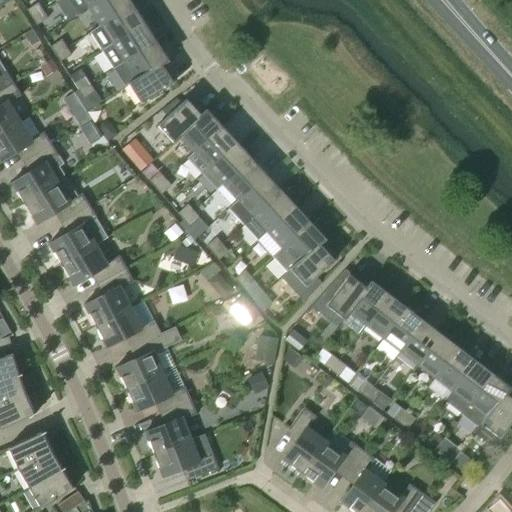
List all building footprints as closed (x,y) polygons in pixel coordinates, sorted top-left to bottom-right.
[(68,0),(78,14),(88,7),(88,8),(100,0),(68,0)] [(129,1),(128,0),(100,0),(88,8),(100,26),(133,5),(130,0),(129,1)] [(31,18),(43,11),(38,3),(27,10),(31,18)] [(136,9),(133,5),(100,26),(111,44),(143,24),(134,10),(136,9)] [(48,19),(43,11),(31,18),(36,26),(48,19)] [(101,51),(112,69),(123,63),(156,41),(154,37),(152,38),(143,24),(111,44),(101,51)] [(40,41),(32,30),(24,35),(31,47),(40,41)] [(55,55),(66,48),(61,40),(50,47),(55,55)] [(123,63),(112,69),(123,87),(127,84),(134,80),(135,81),(160,65),(161,66),(167,61),(158,46),(159,45),(156,41),(123,63)] [(66,48),(55,55),(60,62),(71,55),(66,48)] [(51,59),(41,66),(46,75),(57,68),(51,59)] [(171,82),(161,66),(160,65),(135,81),(134,80),(127,84),(140,104),(168,86),(169,86),(173,84),(172,82),(171,82)] [(0,91),(13,84),(5,71),(0,74),(0,91)] [(78,91),(90,84),(85,76),(74,83),(78,91)] [(13,84),(0,91),(0,134),(20,122),(8,103),(20,96),(13,84)] [(101,102),(90,84),(78,91),(74,94),(85,112),(101,102)] [(91,121),(74,94),(63,101),(80,127),(91,121)] [(185,99),(166,118),(157,126),(173,143),(179,138),(178,137),(200,117),(199,116),(186,101),(185,99)] [(205,110),(199,116),(200,117),(178,137),(179,138),(193,153),(222,126),(219,122),(217,123),(205,110)] [(31,140),(20,122),(0,134),(0,162),(3,161),(2,161),(23,148),(29,159),(51,145),(43,133),(31,140)] [(101,139),(90,123),(80,129),(91,146),(101,139)] [(101,131),(109,140),(118,133),(114,127),(106,126),(101,131)] [(201,174),(207,169),(236,143),(224,131),(226,130),(222,126),(193,153),(187,158),(201,174)] [(152,162),(135,142),(123,153),(139,173),(152,162)] [(236,143),(207,169),(201,174),(216,191),(222,185),(251,158),(248,154),(247,155),(236,143)] [(51,145),(29,159),(35,169),(15,181),(10,184),(13,187),(15,190),(15,193),(18,198),(21,200),(23,202),(22,202),(23,204),(65,178),(59,167),(63,164),(51,145)] [(255,162),(251,158),(222,185),(237,201),(265,175),(254,163),(255,162)] [(155,188),(165,179),(159,172),(149,181),(155,188)] [(237,201),(228,209),(243,225),(252,217),(281,190),(277,186),(276,187),(265,175),(237,201)] [(77,196),(65,178),(23,204),(25,206),(27,209),(27,212),(30,216),(33,219),(34,221),(36,225),(41,222),(40,222),(61,209),(67,220),(89,206),(82,193),(77,196)] [(171,186),(165,179),(155,188),(161,195),(171,186)] [(252,217),(243,225),(257,241),(266,233),(294,207),(283,195),(284,194),(281,190),(252,217)] [(183,220),(193,212),(187,205),(177,213),(183,220)] [(89,206),(67,220),(73,230),(53,242),(48,244),(50,248),(51,248),(52,250),(53,254),(55,258),(58,260),(60,263),(59,263),(60,265),(95,245),(84,226),(97,219),(89,206)] [(294,207),(266,233),(281,248),(310,222),(307,218),(305,219),(294,207)] [(193,212),(183,220),(189,227),(199,219),(193,212)] [(162,228),(174,241),(183,233),(172,220),(162,228)] [(281,248),(281,249),(272,257),(285,273),(289,270),(289,269),(294,263),(295,264),(318,244),(319,245),(324,240),(312,227),(314,226),(310,222),(281,248)] [(189,235),(182,241),(186,247),(194,241),(189,235)] [(212,253),(222,245),(216,238),(206,246),(212,253)] [(289,270),(285,273),(281,278),(304,303),(321,283),(315,277),(330,264),(334,261),(332,259),(332,260),(319,245),(318,244),(295,264),(294,263),(289,269),(289,270)] [(106,263),(95,245),(60,265),(61,267),(62,267),(63,270),(64,273),(67,278),(69,280),(71,282),(70,282),(73,286),(77,283),(98,271),(104,282),(126,269),(119,256),(106,263)] [(178,245),(173,260),(192,267),(197,252),(178,245)] [(222,245),(212,253),(218,260),(228,252),(222,245)] [(126,269),(104,282),(109,292),(88,302),(88,303),(83,305),(85,309),(86,309),(87,311),(87,315),(90,320),(92,322),(94,325),(93,325),(94,327),(130,308),(120,289),(133,282),(126,269)] [(241,286),(250,277),(244,270),(235,279),(241,286)] [(366,289),(365,288),(350,276),(348,274),(345,278),(340,274),(310,307),(331,322),(337,327),(343,319),(344,320),(349,313),(348,313),(366,289)] [(257,284),(250,277),(241,286),(247,293),(257,284)] [(233,291),(221,278),(211,287),(223,300),(233,291)] [(349,313),(344,320),(341,324),(357,335),(364,325),(365,326),(389,294),(385,291),(384,292),(370,282),(365,288),(366,289),(348,313),(349,313)] [(263,311),(272,303),(264,294),(255,302),(263,311)] [(394,297),(389,294),(365,326),(382,339),(405,309),(392,299),(394,297)] [(245,325),(257,315),(242,298),(230,308),(245,325)] [(130,308),(94,327),(95,329),(96,329),(97,331),(98,335),(100,339),(103,342),(104,344),(104,345),(106,348),(110,346),(131,334),(137,345),(160,334),(153,320),(140,327),(130,308)] [(405,309),(382,339),(399,352),(424,320),(419,317),(418,319),(405,309)] [(428,324),(424,320),(399,352),(417,365),(440,335),(427,325),(428,324)] [(305,342),(292,331),(285,340),(298,351),(305,342)] [(327,341),(330,336),(324,331),(320,336),(327,341)] [(160,334),(137,345),(142,356),(120,366),(115,368),(117,372),(119,374),(119,378),(121,383),(124,385),(125,388),(124,388),(125,390),(162,373),(153,353),(166,347),(160,334)] [(440,335),(417,365),(434,378),(458,347),(454,344),(453,345),(440,335)] [(271,362),(275,340),(260,337),(256,359),(271,362)] [(0,352),(12,349),(8,338),(0,339),(0,352)] [(462,350),(458,347),(434,378),(451,392),(474,361),(461,351),(462,350)] [(289,349),(281,359),(294,369),(302,358),(289,349)] [(0,381),(21,375),(21,374),(17,375),(15,371),(18,370),(13,355),(0,358),(0,381)] [(331,371),(339,361),(331,355),(323,366),(331,371)] [(339,361),(331,371),(338,377),(346,366),(339,361)] [(474,361),(451,392),(444,401),(461,414),(493,373),(488,370),(487,371),(474,361)] [(260,372),(246,379),(254,395),(268,388),(260,372)] [(171,393),(162,373),(125,390),(126,392),(127,392),(128,395),(128,398),(130,403),(133,405),(134,408),(135,412),(140,410),(140,409),(162,400),(167,411),(191,400),(184,387),(171,393)] [(497,376),(493,373),(461,414),(477,426),(479,427),(481,424),(480,423),(485,417),(486,418),(504,394),(505,395),(510,388),(496,378),(497,376)] [(21,375),(0,381),(0,405),(27,394),(22,380),(19,381),(17,377),(21,375)] [(365,397),(373,387),(366,381),(358,392),(365,397)] [(380,392),(373,387),(365,397),(372,403),(380,392)] [(33,408),(27,394),(0,405),(0,430),(36,413),(36,412),(32,414),(30,410),(33,408)] [(479,427),(477,426),(472,433),(496,451),(511,430),(507,427),(511,420),(511,400),(505,395),(504,394),(486,418),(485,417),(480,423),(481,424),(479,427)] [(191,400),(167,411),(171,422),(149,431),(149,430),(144,432),(146,436),(147,439),(147,442),(149,447),(152,450),(153,453),(152,453),(153,455),(191,440),(183,420),(196,414),(191,400)] [(372,428),(381,416),(368,407),(360,418),(372,428)] [(301,474),(325,441),(307,428),(316,417),(304,408),(289,429),(299,436),(285,456),(285,455),(282,460),(285,462),(288,464),(290,466),(294,470),(297,470),(300,472),(299,473),(301,474)] [(399,423),(407,413),(400,408),(392,418),(399,423)] [(407,413),(399,423),(407,429),(415,419),(407,413)] [(442,439),(435,434),(428,429),(420,440),(434,450),(442,439)] [(17,469),(53,451),(46,437),(43,439),(41,434),(45,433),(45,431),(7,449),(17,469)] [(191,440),(153,455),(154,457),(155,460),(155,463),(157,468),(160,471),(161,473),(160,473),(162,477),(167,476),(167,475),(189,466),(193,478),(218,469),(212,455),(199,460),(191,440)] [(343,454),(325,441),(301,474),(303,475),(306,477),(308,480),(312,483),(315,484),(318,485),(317,486),(321,488),(324,484),(338,464),(347,472),(363,451),(351,442),(343,454)] [(60,464),(53,451),(17,469),(28,489),(64,468),(60,470),(58,466),(60,464)] [(363,451),(347,472),(357,479),(343,498),(340,502),(343,504),(344,504),(346,506),(348,509),(352,511),(362,511),(383,483),(366,471),(374,459),(363,451)] [(64,469),(64,468),(28,489),(40,509),(74,487),(66,473),(63,475),(61,471),(64,469)] [(401,496),(383,483),(362,511),(392,511),(396,507),(403,511),(428,511),(435,503),(409,484),(401,496)] [(69,511),(84,502),(84,501),(77,492),(58,505),(61,511),(69,511)] [(497,511),(511,511),(503,501),(494,509),(497,511)]
